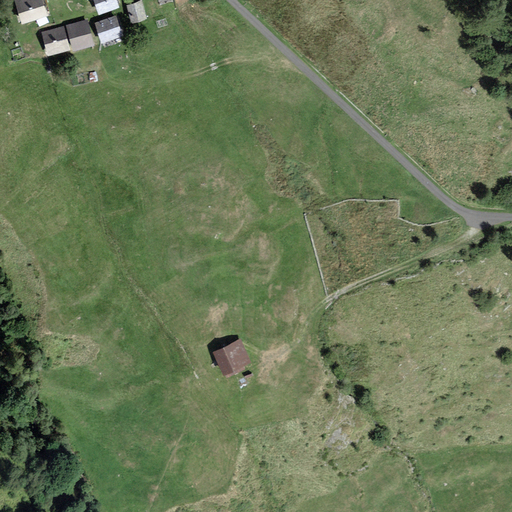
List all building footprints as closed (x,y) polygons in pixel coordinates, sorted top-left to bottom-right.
[(48,0),(20,0),(26,24),(53,17),(48,0)] [(122,0),(99,0),(104,16),(125,10),(122,0)] [(151,20),(147,3),(132,7),(137,24),(151,20)] [(121,19),(101,24),(107,48),(127,43),(121,19)] [(91,21),(71,26),(78,52),(98,47),(91,21)] [(68,27),(47,33),(53,57),(74,51),(68,27)] [(258,354),(253,343),(224,356),(235,379),(261,368),(255,355),(258,354)]
